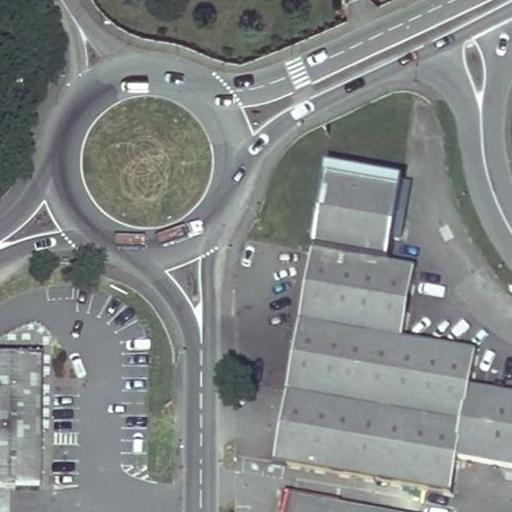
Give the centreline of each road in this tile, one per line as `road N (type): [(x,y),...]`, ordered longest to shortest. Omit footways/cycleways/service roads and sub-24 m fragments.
road 1 (secondary): [(453,0),(272,83),(200,86)]
road 2 (secondary): [(240,163),(296,112),(420,54)]
road 3 (unclassified): [(200,511),(201,349)]
road 4 (tertiary): [(482,146),(510,9)]
road 5 (unclassified): [(201,349),(215,227)]
